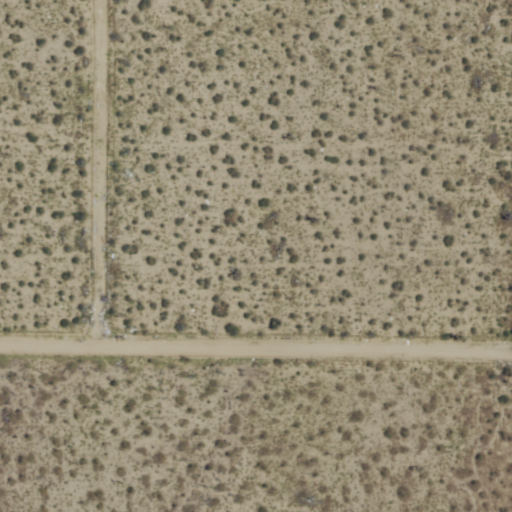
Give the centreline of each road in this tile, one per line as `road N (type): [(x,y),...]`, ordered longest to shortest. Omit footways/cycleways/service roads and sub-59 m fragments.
road 1 (residential): [(0,340),(511,350)]
road 2 (residential): [(102,341),(101,0)]
